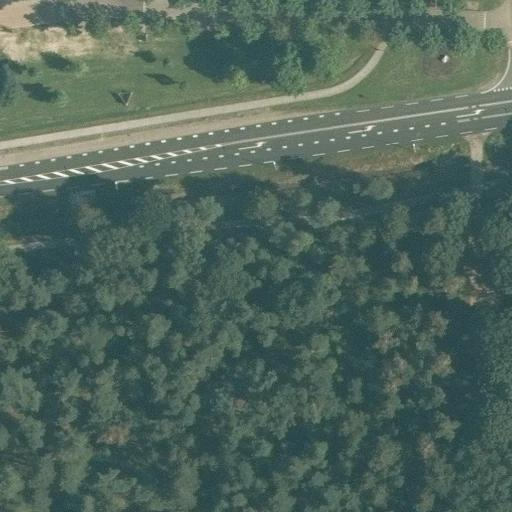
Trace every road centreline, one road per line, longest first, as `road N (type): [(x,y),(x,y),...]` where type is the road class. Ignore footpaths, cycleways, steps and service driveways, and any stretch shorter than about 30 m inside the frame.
road 1 (primary): [(0,183),(511,107)]
road 2 (unclassified): [(511,19),(110,4)]
road 3 (track): [(475,511),(477,187),(469,113)]
